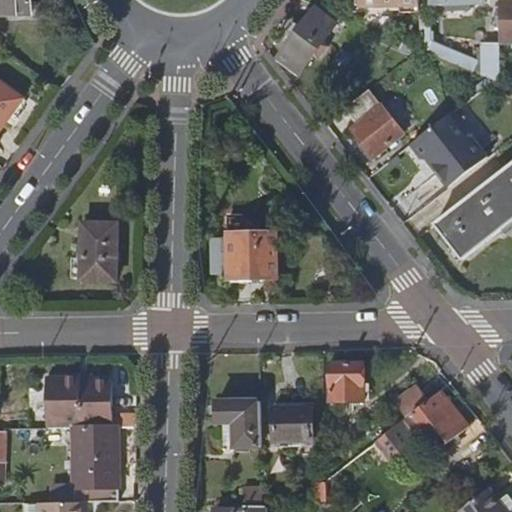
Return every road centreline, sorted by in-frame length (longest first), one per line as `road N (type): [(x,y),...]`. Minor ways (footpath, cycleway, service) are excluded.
road 1 (residential): [(433,320),(215,31)]
road 2 (residential): [(177,42),(170,329)]
road 3 (residential): [(170,329),(433,320)]
road 4 (tertiary): [(0,237),(137,35)]
road 5 (residential): [(170,329),(165,511)]
road 6 (residential): [(0,333),(170,329)]
road 7 (residential): [(511,415),(433,320)]
